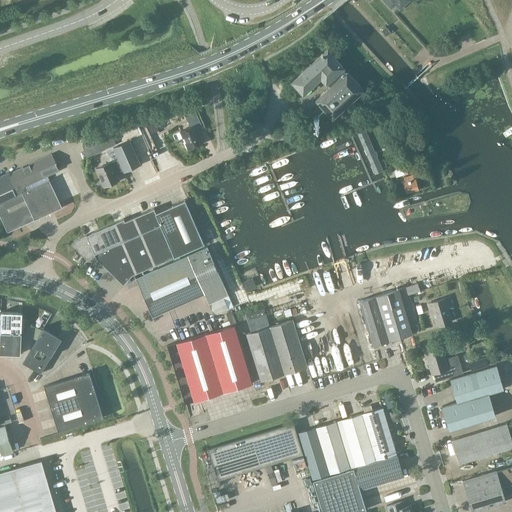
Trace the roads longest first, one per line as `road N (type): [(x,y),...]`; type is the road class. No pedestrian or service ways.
road 1 (residential): [(441,511),(399,374),(166,441)]
road 2 (primary): [(20,123),(201,67),(321,0)]
road 3 (residential): [(94,212),(255,140),(274,103),(273,83)]
road 4 (tertiary): [(166,441),(145,373),(114,328),(73,296),(37,282)]
road 5 (residential): [(94,212),(62,146),(0,166)]
road 6 (unclassified): [(0,48),(116,0)]
